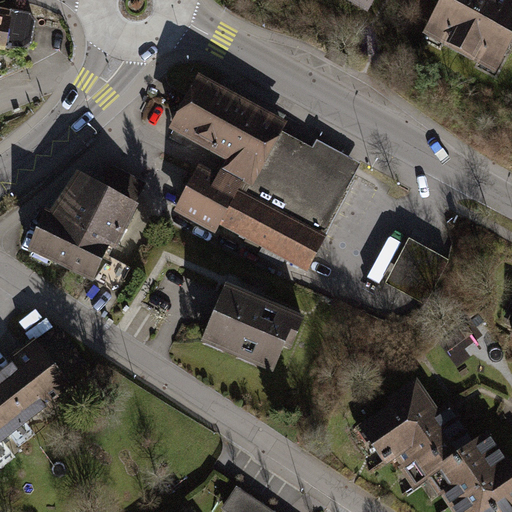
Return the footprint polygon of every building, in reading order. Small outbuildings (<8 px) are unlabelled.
[(352,0),(369,9),(374,0),(352,0)] [(511,0),(449,0),(430,38),(498,73),(511,45),(511,0)] [(23,12),(0,8),(0,50),(19,54),(33,46),(39,33),(35,16),(23,12)] [(326,58),(343,67),(348,57),(331,48),(326,58)] [(283,124),(200,80),(173,131),(226,158),(217,175),(200,166),(176,213),(215,234),(220,224),(305,268),(351,180),(355,173),(341,165),(278,132),(283,124)] [(48,216),(32,246),(91,276),(107,245),(113,248),(135,206),(129,203),(139,184),(112,170),(101,190),(79,179),(58,221),(48,216)] [(419,245),(410,240),(388,282),(398,287),(419,298),(431,305),(453,263),(439,256),(419,245)] [(227,285),(203,347),(276,376),(285,350),(292,353),(308,319),(227,285)] [(59,326),(0,373),(0,450),(95,372),(59,326)] [(511,511),(511,454),(488,422),(473,429),(452,399),(438,406),(418,376),(361,420),(385,457),(401,447),(433,496),(446,492),(462,511),(511,511)] [(278,511),(236,485),(222,506),(231,511),(278,511)]
